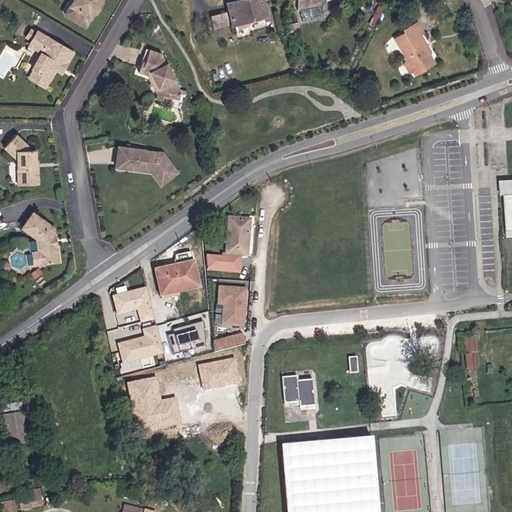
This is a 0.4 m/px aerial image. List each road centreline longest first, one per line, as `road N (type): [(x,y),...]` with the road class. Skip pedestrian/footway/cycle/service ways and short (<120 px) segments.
road 1 (tertiary): [(101,275),(265,164),(466,94)]
road 2 (residential): [(138,0),(71,108),(101,275)]
road 3 (residential): [(484,296),(466,307),(277,325),(260,347)]
road 4 (residential): [(466,94),(475,284),(484,296)]
road 5 (unclassified): [(260,347),(250,511)]
road 6 (tertiary): [(0,347),(101,275)]
